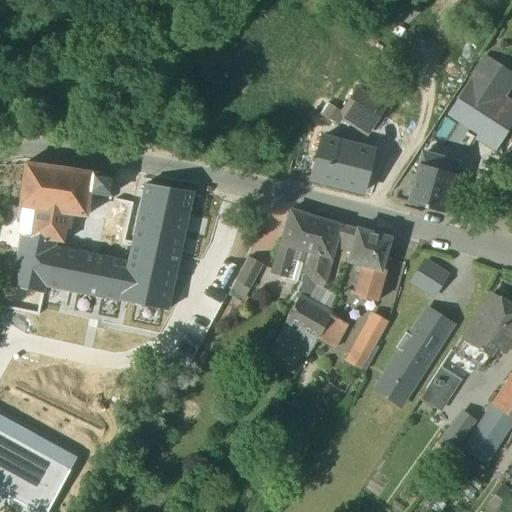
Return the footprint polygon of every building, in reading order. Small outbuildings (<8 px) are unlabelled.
[(408,0),(405,7),(397,3),(390,17),(406,25),(419,15),(425,4),(417,0),(408,0)] [(220,40),(208,61),(199,77),(209,83),(219,67),(231,46),(220,40)] [(511,76),(485,59),(458,100),(489,120),(505,131),(511,121),(511,106),(502,100),(511,84),(511,76)] [(341,115),(369,133),(383,111),(354,93),(340,113),(340,114),(341,115)] [(449,113),(479,133),(480,134),(489,120),(458,100),(449,113)] [(314,113),(321,117),(335,125),(341,115),(340,114),(340,113),(322,101),(314,113)] [(505,131),(489,120),(480,134),(479,133),(475,139),(494,152),(506,132),(505,131)] [(321,138),(310,179),(363,193),(373,151),(321,138)] [(407,203),(442,213),(456,167),(421,156),(407,203)] [(54,242),(62,244),(68,215),(86,217),(89,193),(108,196),(110,196),(113,180),(114,176),(92,173),(25,164),(19,208),(21,208),(36,210),(31,237),(31,238),(54,242)] [(145,185),(128,263),(118,301),(167,311),(193,193),(145,185)] [(31,237),(36,210),(21,208),(17,235),(23,236),(31,237)] [(300,283),(302,276),(307,253),(313,255),(318,237),(307,234),(309,227),(305,225),(308,216),(290,211),(280,245),(272,275),(286,279),(300,283)] [(340,225),(308,216),(305,225),(309,227),(307,234),(318,237),(313,255),(307,253),(302,276),(321,281),(325,282),(333,254),(340,225)] [(333,254),(345,257),(353,229),(340,225),(333,254)] [(347,262),(361,266),(379,271),(380,270),(389,239),(357,230),(347,262)] [(23,236),(13,281),(44,287),(52,247),(54,242),(31,238),(31,237),(23,236)] [(128,263),(52,247),(44,287),(45,287),(118,301),(128,263)] [(235,281),(249,289),(261,265),(248,258),(235,281)] [(425,262),(412,283),(432,296),(445,275),(425,262)] [(385,271),(380,270),(379,271),(361,266),(353,296),(376,302),(385,271)] [(321,281),(302,276),(300,283),(293,295),(301,299),(307,302),(316,286),(324,290),(325,287),(320,286),(321,281)] [(249,289),(235,281),(228,296),(241,303),(249,289)] [(335,296),(324,290),(316,286),(307,302),(322,311),(330,316),(335,296)] [(471,326),(462,339),(489,356),(495,347),(505,354),(511,344),(510,343),(511,340),(511,308),(491,295),(471,326)] [(287,324),(309,336),(322,311),(307,302),(301,299),(287,324)] [(426,309),(422,316),(447,332),(452,326),(426,309)] [(330,316),(322,311),(309,336),(316,341),(329,347),(342,323),(330,316)] [(346,364),(360,372),(361,370),(388,322),(374,314),(346,364)] [(422,316),(419,314),(407,334),(405,333),(395,348),(399,351),(382,376),(383,377),(408,393),(448,333),(447,332),(422,316)] [(349,327),(342,323),(329,347),(336,351),(349,327)] [(309,336),(287,324),(276,343),(306,360),(316,341),(309,336)] [(481,370),(489,356),(462,339),(454,352),(481,370)] [(451,351),(440,367),(461,380),(481,370),(454,352),(451,351)] [(426,390),(446,402),(461,380),(440,367),(426,390)] [(511,374),(491,406),(511,419),(511,374)] [(383,377),(375,389),(399,406),(408,393),(383,377)] [(440,412),(446,402),(426,390),(420,400),(440,412)] [(511,426),(511,419),(491,406),(462,448),(486,465),(511,426)] [(475,422),(460,410),(436,443),(452,455),(475,422)] [(74,457),(0,416),(0,460),(37,481),(50,457),(69,468),(74,457)] [(0,501),(3,504),(18,511),(47,511),(70,469),(69,468),(50,457),(37,481),(0,460),(0,501)] [(511,511),(511,491),(502,484),(486,506),(487,507),(483,511),(511,511)]
